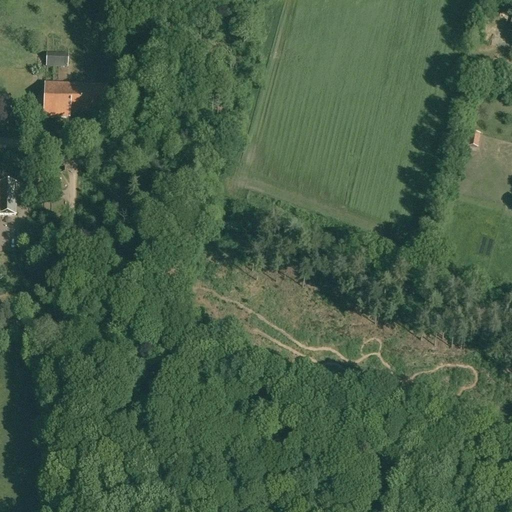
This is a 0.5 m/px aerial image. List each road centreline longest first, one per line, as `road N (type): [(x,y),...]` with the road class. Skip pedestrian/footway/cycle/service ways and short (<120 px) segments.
road 1 (track): [(371,511),(105,293)]
road 2 (track): [(71,325),(69,511)]
